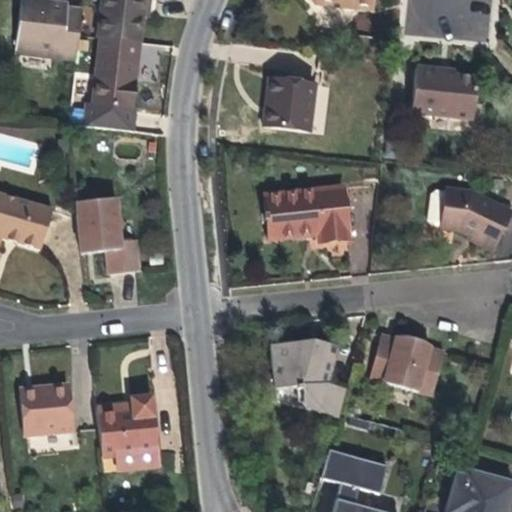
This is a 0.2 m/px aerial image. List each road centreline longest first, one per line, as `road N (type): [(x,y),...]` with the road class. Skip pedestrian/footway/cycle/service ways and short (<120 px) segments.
road 1 (residential): [(215,0),(188,115),(200,313)]
road 2 (residential): [(200,313),(491,284)]
road 3 (residential): [(0,329),(200,313)]
road 4 (residential): [(200,313),(219,482)]
